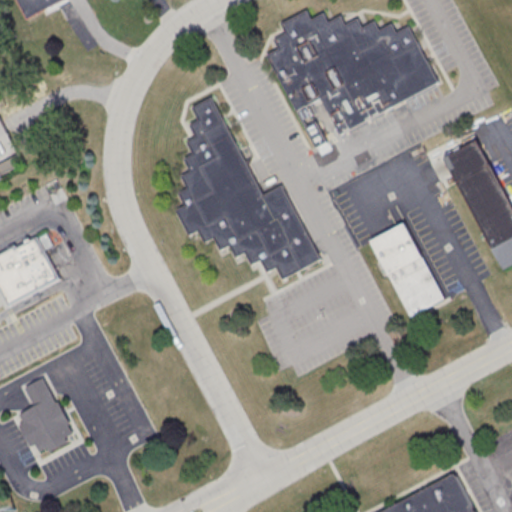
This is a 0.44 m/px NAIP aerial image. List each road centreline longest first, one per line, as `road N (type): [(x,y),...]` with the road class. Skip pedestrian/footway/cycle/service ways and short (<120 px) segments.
road 1 (residential): [(262,479),(135,241),(116,180),(118,127),(136,75),(175,29),(219,0)]
road 2 (residential): [(511,344),(262,479)]
